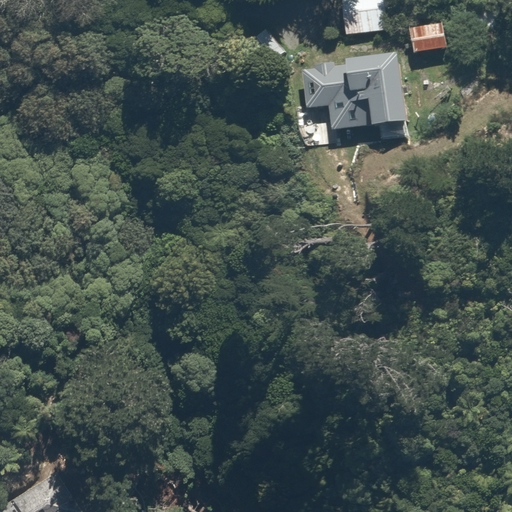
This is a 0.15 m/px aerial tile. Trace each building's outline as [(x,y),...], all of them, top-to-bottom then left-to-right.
[(392,0),(345,0),(346,35),(393,35),(392,0)] [(503,11),(472,0),(470,0),(462,24),(494,36),(503,11)] [(445,31),(417,33),(419,57),(447,55),(445,31)] [(408,130),(405,67),(306,72),(308,111),(330,109),(332,134),(408,130)] [(81,511),(60,477),(4,511),(81,511)]
